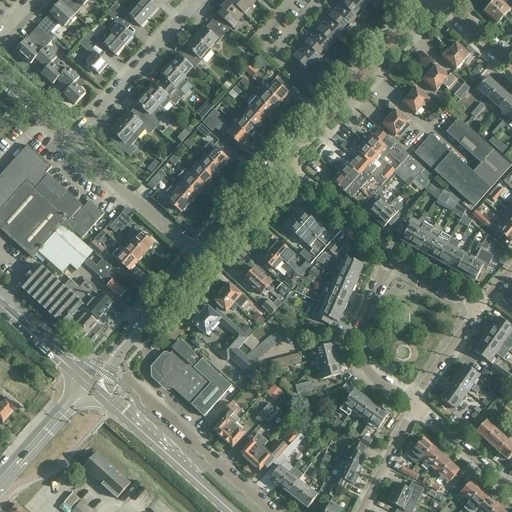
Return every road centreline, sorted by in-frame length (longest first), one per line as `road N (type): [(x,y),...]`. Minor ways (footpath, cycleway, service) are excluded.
road 1 (residential): [(275,511),(128,379),(117,350)]
road 2 (residential): [(282,160),(430,0)]
road 3 (residential): [(71,141),(199,0)]
road 4 (residential): [(414,405),(373,377),(359,349),(389,262)]
road 5 (tertiary): [(192,255),(71,141)]
road 6 (secondary): [(232,511),(108,401)]
road 7 (residential): [(389,262),(282,160)]
road 8 (residential): [(192,255),(207,249),(282,160)]
road 9 (tertiary): [(0,483),(88,385)]
road 10 (residential): [(511,490),(414,405)]
road 11 (tertiary): [(117,350),(190,270),(192,255)]
road 12 (residential): [(359,511),(414,405)]
